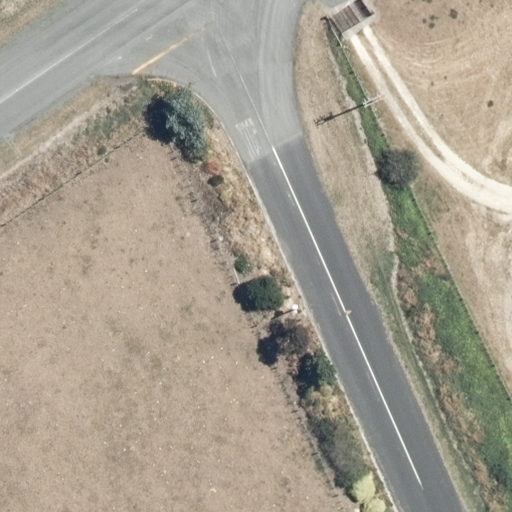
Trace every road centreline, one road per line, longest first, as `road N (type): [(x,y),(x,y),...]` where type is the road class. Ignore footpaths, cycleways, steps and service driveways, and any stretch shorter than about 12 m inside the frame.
road 1 (residential): [(406,511),(206,0)]
road 2 (tertiary): [(157,0),(0,106)]
